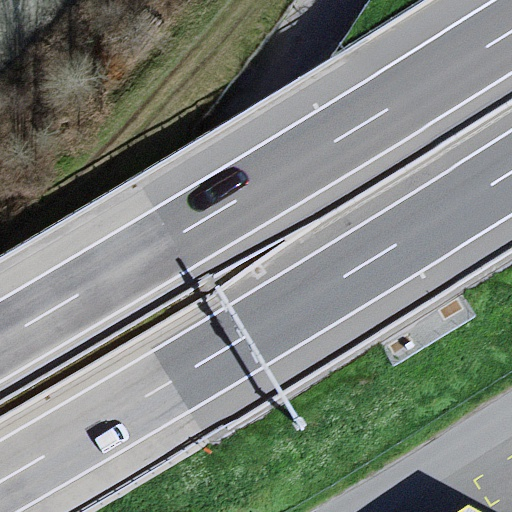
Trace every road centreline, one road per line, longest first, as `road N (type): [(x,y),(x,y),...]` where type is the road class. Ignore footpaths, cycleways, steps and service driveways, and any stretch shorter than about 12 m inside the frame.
road 1 (track): [(334,0),(256,102),(10,371),(24,511)]
road 2 (motorway): [(0,482),(511,173)]
road 3 (motorway): [(511,28),(0,336)]
road 4 (unclassified): [(356,511),(511,418)]
